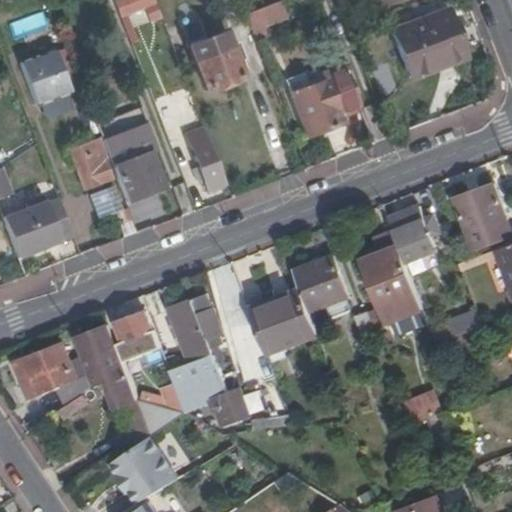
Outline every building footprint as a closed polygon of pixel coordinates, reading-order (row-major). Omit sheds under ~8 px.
[(253,33),(288,21),(281,2),(246,14),(253,33)] [(152,5),(157,19),(163,17),(157,3),(152,5)] [(466,55),(448,8),(392,30),(410,76),(466,55)] [(13,39),(47,29),(43,14),(8,23),(13,39)] [(242,76),(227,35),(191,48),(207,90),(242,76)] [(23,67),(37,103),(43,101),(50,98),(72,90),(59,54),(23,67)] [(342,112),(361,105),(345,65),(324,73),(327,80),(310,87),(305,74),(288,81),(309,136),(346,122),(342,112)] [(204,174),(210,189),(227,182),(196,102),(179,109),(200,162),(193,165),(197,177),(204,174)] [(126,199),(163,184),(140,126),(103,140),(126,199)] [(87,145),(86,143),(71,149),(86,188),(112,178),(98,140),(87,145)] [(0,171),(0,197),(13,194),(6,170),(0,171)] [(474,246),(511,231),(511,228),(494,182),(456,197),(474,246)] [(25,210),(28,216),(44,207),(41,202),(25,210)] [(392,217),(392,218),(402,243),(409,241),(411,247),(421,244),(422,248),(432,244),(428,232),(438,228),(428,203),(392,217)] [(127,205),(113,210),(123,238),(137,232),(137,231),(127,205)] [(8,227),(23,264),(63,242),(44,207),(28,216),(8,227)] [(511,286),(511,242),(497,248),(511,286)] [(360,258),(385,325),(424,312),(399,244),(360,258)] [(334,255),(293,270),(300,288),(309,311),(328,303),(346,296),(349,295),(334,255)] [(285,301),(251,313),(267,354),(318,334),(309,311),(300,288),(282,295),(285,301)] [(285,301),(282,295),(249,307),(251,313),(285,301)] [(346,296),(328,303),(332,315),(350,308),(346,296)] [(171,308),(178,326),(184,341),(191,361),(172,368),(187,410),(211,401),(215,410),(220,408),(223,418),(234,414),(227,395),(215,360),(207,336),(221,330),(214,311),(199,316),(193,300),(171,308)] [(374,308),(369,310),(376,329),(382,327),(374,308)] [(456,338),(484,326),(477,309),(449,321),(456,338)] [(357,314),(366,340),(378,336),(376,329),(369,310),(368,310),(357,314)] [(146,311),(117,322),(124,340),(153,329),(146,311)] [(398,334),(424,327),(421,316),(395,324),(398,334)] [(111,324),(73,337),(82,359),(87,371),(93,385),(106,381),(115,408),(140,398),(111,324)] [(173,329),(178,343),(184,341),(178,326),(173,329)] [(221,330),(207,336),(215,360),(223,357),(218,345),(225,342),(221,330)] [(30,396),(76,378),(75,375),(70,364),(72,363),(64,342),(16,361),(18,367),(30,396)] [(72,363),(70,364),(75,375),(87,371),(82,359),(72,363)] [(16,361),(10,363),(12,369),(18,367),(16,361)] [(403,400),(411,421),(411,422),(444,409),(435,387),(403,400)] [(227,395),(234,414),(223,418),(226,424),(247,415),(238,391),(227,395)] [(87,392),(59,411),(65,421),(93,402),(87,392)] [(290,417),(253,421),(254,429),(293,425),(290,417)] [(152,437),(112,464),(120,475),(118,477),(129,493),(131,492),(139,504),(179,477),(152,437)] [(248,437),(242,445),(287,471),(292,462),(259,437),(255,443),(248,437)] [(438,454),(424,459),(428,469),(433,480),(433,481),(447,476),(438,454)] [(428,469),(395,481),(400,494),(433,480),(428,469)] [(397,511),(443,511),(436,495),(397,510),(397,511)]
